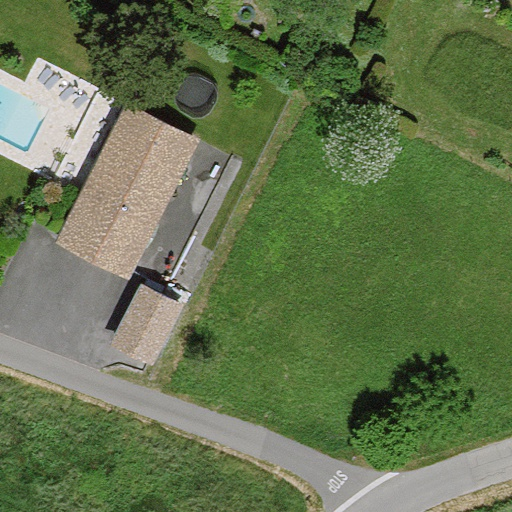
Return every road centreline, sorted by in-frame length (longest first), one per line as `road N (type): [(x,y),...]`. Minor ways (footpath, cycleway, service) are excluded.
road 1 (unclassified): [(0,343),(277,449),(391,503)]
road 2 (unclassified): [(511,460),(391,503)]
